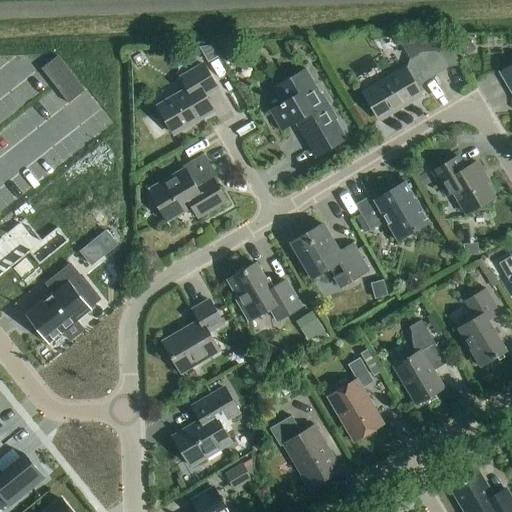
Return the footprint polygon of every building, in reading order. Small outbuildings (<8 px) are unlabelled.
[(469,41),(459,47),(465,56),(470,53),(472,46),(469,41)] [(228,47),(218,53),(224,64),(230,60),(232,53),(228,47)] [(407,73),(405,69),(363,94),(379,121),(421,96),(416,88),(449,68),(439,51),(422,52),(409,60),(415,69),(407,73)] [(57,57),(41,70),(68,105),(84,92),(57,57)] [(204,96),(216,88),(203,65),(180,79),(187,90),(157,108),(173,135),(213,111),(204,96)] [(511,67),(500,74),(511,94),(511,67)] [(270,112),(281,132),(295,124),(316,158),(346,140),(335,120),(337,119),(322,95),(318,97),(313,88),(315,87),(305,70),(274,88),(284,104),(270,112)] [(184,173),(148,194),(164,221),(189,207),(196,219),(225,202),(212,180),(211,180),(207,174),(212,171),(203,155),(181,168),(184,173)] [(481,176),(484,175),(477,163),(465,170),(457,158),(432,172),(447,197),(453,193),(466,215),(494,199),(481,176)] [(430,184),(425,174),(418,178),(424,188),(430,184)] [(355,206),(370,231),(386,222),(398,242),(429,223),(405,183),(377,199),(374,194),(355,206)] [(25,220),(0,239),(0,277),(30,254),(39,266),(68,242),(57,228),(42,241),(25,220)] [(291,244),(312,279),(329,269),(340,288),(368,272),(352,245),(339,253),(322,225),(291,244)] [(116,245),(106,233),(97,240),(107,253),(116,245)] [(511,256),(498,264),(510,283),(511,287),(511,256)] [(75,320),(99,301),(71,265),(46,285),(55,295),(29,316),(49,341),(61,331),(70,341),(83,331),(75,320)] [(228,281),(238,298),(237,301),(249,322),(270,309),(277,321),(301,308),(286,282),(271,291),(255,265),(228,281)] [(457,329),(479,367),(506,352),(488,320),(500,313),(486,289),(464,302),(475,319),(457,329)] [(163,343),(180,373),(218,351),(208,333),(223,325),(209,301),(192,311),(199,322),(163,343)] [(312,313),(301,320),(312,338),(316,336),(324,331),(312,313)] [(409,328),(411,332),(413,350),(416,354),(393,368),(415,405),(444,388),(434,371),(446,364),(421,321),(409,328)] [(383,424),(362,389),(373,383),(359,358),(347,366),(356,381),(327,398),(353,442),(383,424)] [(200,422),(173,438),(190,467),(207,457),(209,460),(220,454),(218,450),(232,442),(221,423),(238,413),(224,389),(192,408),(200,422)] [(269,430),(280,447),(284,445),(309,489),(340,471),(314,427),(301,434),(291,417),(269,430)] [(0,495),(10,507),(44,480),(24,455),(1,474),(0,472),(0,495)] [(242,465),(225,475),(231,485),(241,479),(244,484),(251,480),(242,465)] [(511,511),(511,500),(506,490),(493,498),(478,472),(450,488),(464,511),(511,511)] [(227,511),(214,488),(191,502),(197,511),(227,511)] [(70,511),(61,500),(46,511),(70,511)]
